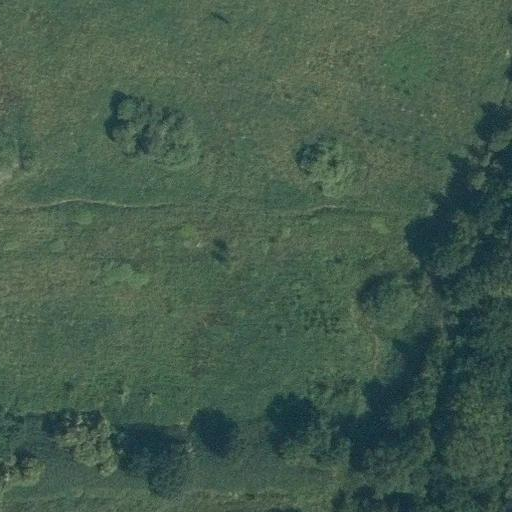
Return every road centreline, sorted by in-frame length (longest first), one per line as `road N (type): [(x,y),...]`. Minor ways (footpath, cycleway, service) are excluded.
road 1 (track): [(349,511),(351,462),(386,357),(384,330),(363,293),(376,281),(425,270),(454,180),(511,60)]
road 2 (track): [(0,506),(351,502)]
